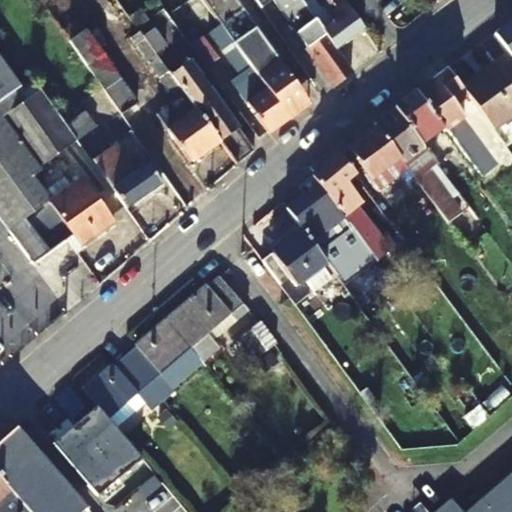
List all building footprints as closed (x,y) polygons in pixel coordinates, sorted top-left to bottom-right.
[(188,0),(186,1),(195,14),(206,5),(202,0),(188,0)] [(310,102),(236,0),(202,0),(206,5),(220,25),(289,117),(310,102)] [(334,84),(352,71),(336,48),(323,30),(301,0),(254,0),(260,8),(270,0),(280,0),(288,11),(284,15),(334,84)] [(317,0),(334,23),(323,30),(336,48),(364,27),(344,0),(317,0)] [(130,17),(137,27),(150,19),(142,8),(130,17)] [(511,21),(495,34),(510,54),(511,56),(511,21)] [(138,103),(85,28),(69,40),(108,94),(122,114),(138,103)] [(144,36),(155,52),(166,44),(155,28),(144,36)] [(155,52),(144,36),(140,31),(131,37),(177,101),(157,115),(191,161),(219,141),(171,75),(155,52)] [(192,45),(207,65),(219,56),(205,35),(192,45)] [(0,97),(21,83),(0,54),(0,97)] [(506,147),(511,142),(511,56),(510,54),(462,87),(468,95),(506,147)] [(219,141),(237,164),(254,150),(190,61),(171,75),(219,141)] [(468,95),(462,87),(449,68),(417,91),(443,128),(480,178),(495,168),(479,144),(482,141),(456,105),(468,95)] [(66,124),(41,87),(2,115),(39,167),(77,139),(66,124)] [(395,108),(421,144),(443,128),(417,91),(395,108)] [(455,189),(421,144),(395,108),(375,124),(377,127),(409,169),(418,183),(448,222),(461,213),(447,195),(455,189)] [(77,139),(96,125),(85,110),(66,124),(77,139)] [(0,200),(33,177),(41,170),(39,167),(2,115),(0,112),(0,200)] [(409,169),(377,127),(349,148),(381,190),(409,169)] [(92,160),(127,208),(162,183),(148,164),(136,172),(116,144),(92,160)] [(362,202),(347,181),(356,174),(341,153),(313,176),(319,184),(351,225),(364,243),(377,262),(397,247),(389,237),(384,240),(358,205),(362,202)] [(115,221),(84,178),(82,180),(76,172),(66,178),(72,187),(60,195),(50,202),(69,231),(72,235),(72,236),(72,237),(80,249),(91,240),(90,238),(115,221)] [(0,200),(0,217),(33,263),(66,241),(63,236),(69,231),(50,202),(33,177),(0,200)] [(418,183),(407,191),(436,230),(448,222),(418,183)] [(331,268),(349,255),(364,243),(351,225),(319,184),(287,208),(302,229),(331,268)] [(431,246),(408,215),(393,225),(416,256),(431,246)] [(333,277),(331,273),(333,271),(331,268),(302,229),(262,261),(279,284),(291,276),(297,285),(306,278),(314,290),(333,277)] [(63,236),(66,241),(72,236),(72,235),(69,231),(63,236)] [(364,243),(349,255),(362,272),(377,262),(364,243)] [(209,287),(207,284),(166,319),(190,347),(231,312),(227,308),(238,299),(220,277),(209,287)] [(190,347),(166,319),(136,344),(138,347),(127,355),(159,393),(170,383),(160,372),(190,347)] [(240,337),(256,360),(276,345),(278,344),(261,321),(259,323),(240,337)] [(147,403),(153,411),(165,401),(159,393),(127,355),(116,365),(114,363),(84,388),(107,416),(118,407),(128,419),(147,403)] [(80,411),(42,443),(65,470),(103,436),(80,411)] [(0,478),(29,511),(84,511),(89,509),(18,427),(0,442),(0,478)] [(116,445),(138,474),(148,465),(125,437),(116,445)] [(511,511),(511,474),(468,511),(511,511)] [(0,511),(29,511),(0,478),(0,511)] [(462,511),(452,500),(438,511),(462,511)]
